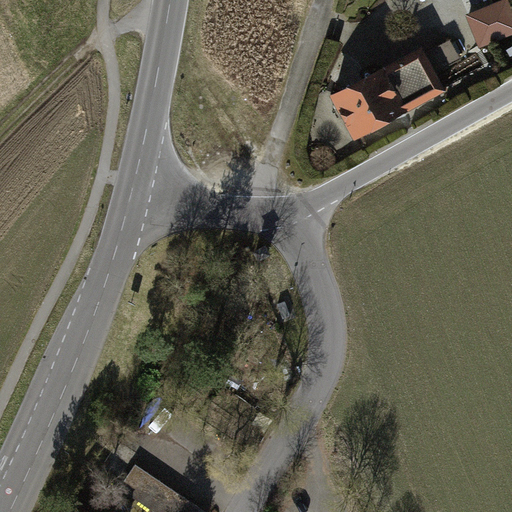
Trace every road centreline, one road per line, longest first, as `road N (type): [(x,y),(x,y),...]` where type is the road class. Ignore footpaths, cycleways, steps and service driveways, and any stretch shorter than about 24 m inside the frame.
road 1 (secondary): [(132,193),(96,308),(11,511)]
road 2 (unclassified): [(290,208),(323,290),(327,354),(300,432),(251,511)]
road 3 (tertiary): [(290,208),(511,86)]
road 4 (track): [(0,127),(104,35),(126,22),(167,19)]
road 5 (secondary): [(170,0),(132,193)]
road 6 (tertiary): [(132,193),(263,213),(290,208)]
